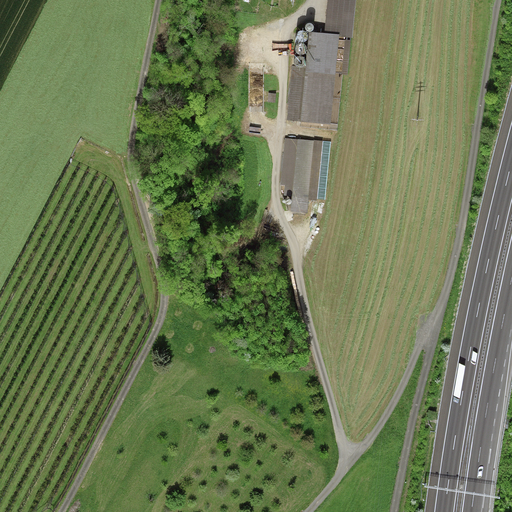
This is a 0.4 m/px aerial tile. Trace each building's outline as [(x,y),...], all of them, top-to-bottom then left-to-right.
[(327,0),(325,33),(340,34),(339,36),(352,38),(356,0),(327,0)] [(339,36),(340,34),(325,33),(309,31),(305,67),(293,66),(287,120),(331,124),(339,36)] [(351,40),(345,40),(342,74),(348,74),(351,40)] [(317,199),(322,141),(284,138),(280,185),(285,185),(284,196),(293,197),(291,211),(307,213),(308,200),(317,200),(317,199)] [(331,142),(322,141),(317,199),(325,199),(331,142)]
